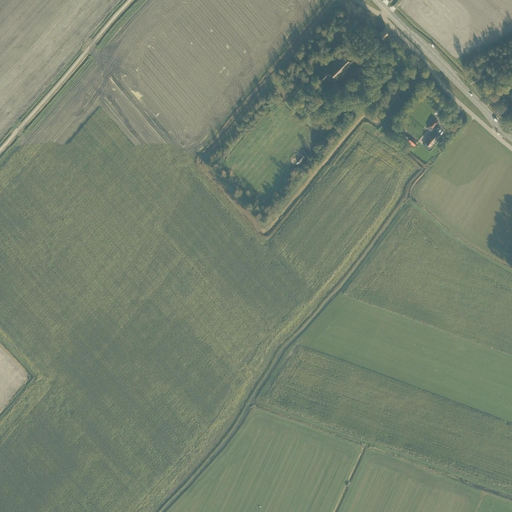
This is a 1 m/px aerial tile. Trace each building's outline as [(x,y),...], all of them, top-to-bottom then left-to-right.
[(383,36),(388,32),(385,28),(380,32),(383,36)] [(339,79),(357,61),(345,48),(327,66),(328,67),(319,76),(325,82),(329,78),(328,77),(329,76),(335,82),(339,79)] [(364,67),(359,62),(349,72),(354,77),(364,67)] [(435,128),(433,127),(437,122),(433,118),(428,125),(429,126),(427,128),(432,132),(430,134),(431,134),(425,142),(430,146),(435,139),(436,140),(440,135),(434,130),(435,128)] [(415,145),(418,141),(411,137),(408,141),(415,145)] [(296,160),(299,163),(305,157),(301,154),(296,160)]
